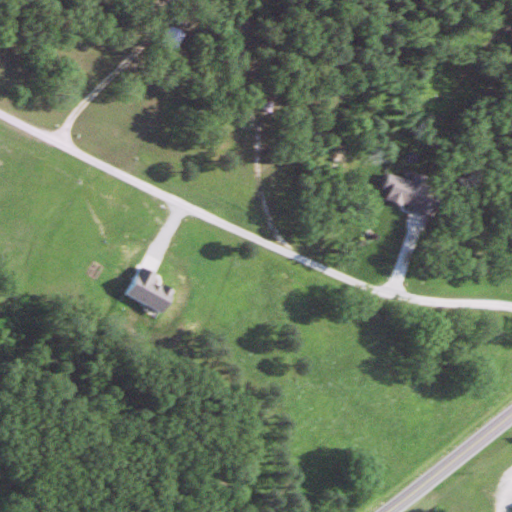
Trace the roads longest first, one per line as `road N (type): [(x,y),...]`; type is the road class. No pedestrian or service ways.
road 1 (residential): [(511,300),(423,295),(343,269),(0,107)]
road 2 (secondary): [(385,511),(511,413)]
